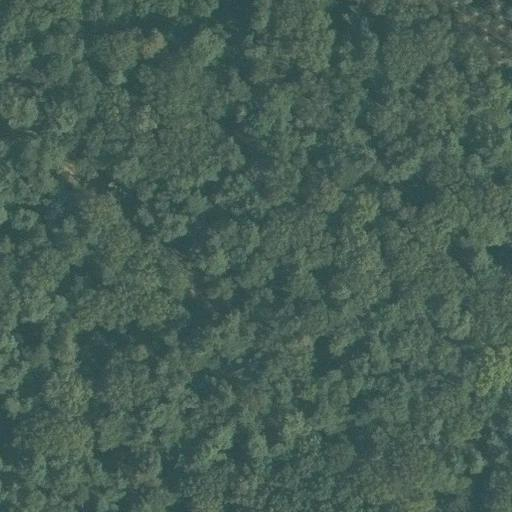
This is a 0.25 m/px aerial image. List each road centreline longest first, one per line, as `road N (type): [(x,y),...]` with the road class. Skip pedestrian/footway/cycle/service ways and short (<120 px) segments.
road 1 (track): [(448,511),(302,359),(0,107)]
road 2 (track): [(98,181),(281,0)]
